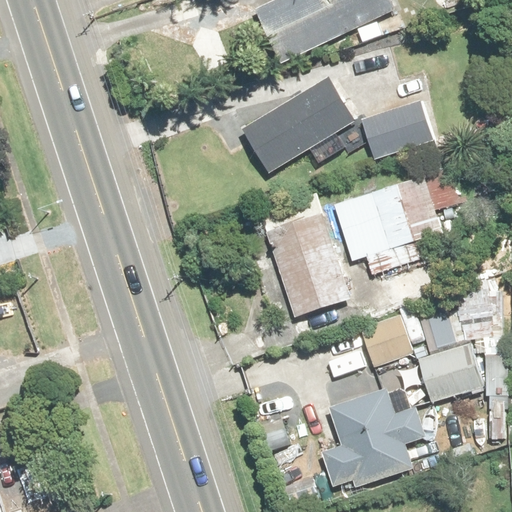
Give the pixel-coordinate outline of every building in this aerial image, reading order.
[(280,0),(260,10),(287,67),(401,13),(395,0),(280,0)] [(249,130),(277,175),(314,153),(323,168),(350,152),(353,158),(375,145),(335,78),(249,130)] [(427,101),(368,120),(382,161),(441,141),(427,101)] [(459,170),(340,207),(358,263),(372,259),(378,279),(383,277),(393,307),(441,292),(426,243),(477,227),(459,170)] [(267,210),(281,251),(260,258),(273,297),(293,290),(303,321),(361,302),(325,191),(267,210)] [(421,356),(437,405),(489,391),(498,415),(511,410),(511,384),(510,377),(511,376),(511,325),(499,287),(424,312),(422,306),(402,312),(404,318),(365,331),(378,370),(421,356)] [(434,440),(425,408),(419,409),(414,391),(397,396),(396,392),(337,408),(348,448),(329,453),(339,490),(359,484),(360,490),(421,473),(414,445),(434,440)] [(445,406),(428,410),(435,437),(452,432),(445,406)]
